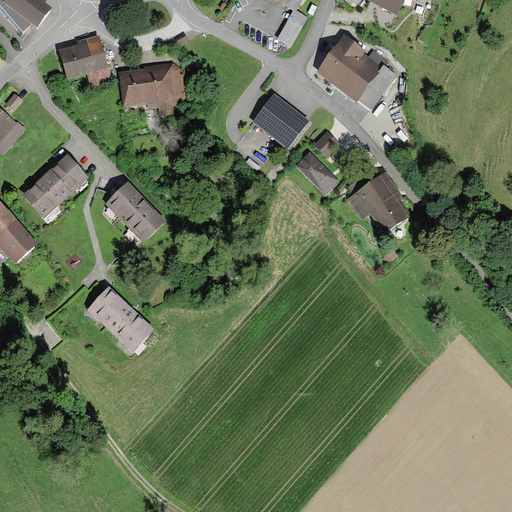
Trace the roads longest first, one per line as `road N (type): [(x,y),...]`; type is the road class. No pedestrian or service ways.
road 1 (residential): [(292,70),(370,144),(511,312)]
road 2 (track): [(25,330),(187,511)]
road 3 (residential): [(26,56),(48,106),(99,166)]
road 4 (residential): [(76,12),(133,41),(189,16)]
